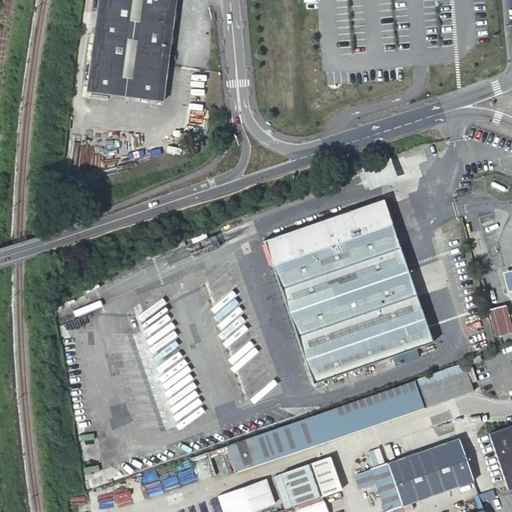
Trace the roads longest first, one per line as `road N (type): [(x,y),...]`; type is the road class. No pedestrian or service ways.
road 1 (tertiary): [(0,257),(254,172)]
road 2 (tertiary): [(254,172),(449,109)]
road 3 (tertiary): [(229,0),(254,172)]
road 4 (unknown): [(417,511),(493,485),(468,403)]
